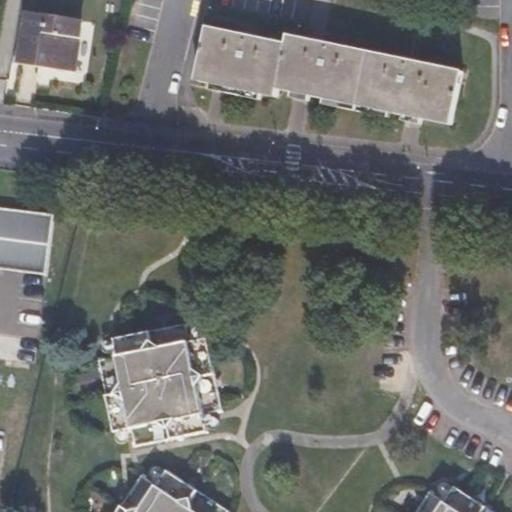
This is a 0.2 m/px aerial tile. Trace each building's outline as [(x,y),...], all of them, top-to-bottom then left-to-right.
[(78,68),(87,17),(33,8),(25,60),(78,68)] [(455,128),(466,73),(293,36),(290,45),(211,29),(200,85),(278,101),(280,92),(455,128)] [(0,270),(41,276),(49,215),(0,208),(0,270)] [(118,360),(99,364),(114,436),(133,432),(137,449),(210,433),(206,417),(225,413),(210,340),(191,345),(187,326),(113,342),(118,360)] [(157,486),(141,475),(116,511),(227,511),(166,472),(157,486)] [(445,507),(430,497),(419,511),(484,511),(456,492),(445,507)]
